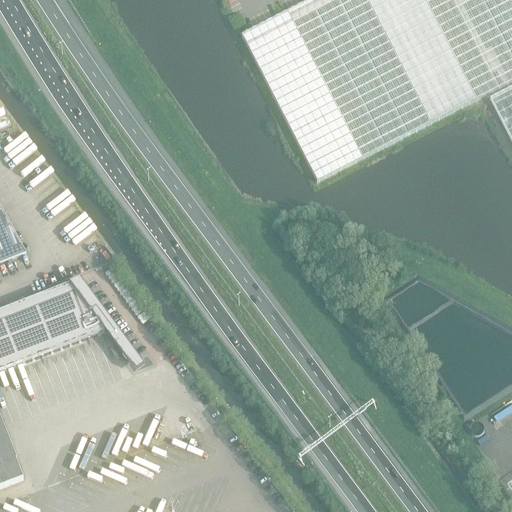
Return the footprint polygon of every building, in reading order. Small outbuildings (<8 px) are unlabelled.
[(511,0),(312,0),(242,37),(317,183),(511,82),(511,0)] [(511,88),(490,100),(511,143),(511,88)] [(0,266),(18,259),(27,256),(0,206),(0,266)] [(114,268),(105,275),(108,278),(117,272),(114,268)] [(117,272),(108,278),(111,282),(120,275),(117,272)] [(113,286),(123,279),(120,275),(111,282),(113,286)] [(123,279),(113,286),(116,290),(126,283),(123,279)] [(81,282),(0,314),(0,374),(105,334),(126,363),(137,359),(81,282)] [(116,290),(119,294),(129,287),(126,283),(116,290)] [(122,298),(132,291),(129,287),(119,294),(122,298)] [(138,299),(132,291),(122,298),(128,306),(138,299)] [(138,299),(128,306),(131,310),(140,303),(138,299)] [(134,314),(143,307),(140,303),(131,310),(134,314)] [(136,318),(146,311),(143,307),(134,314),(136,318)] [(147,311),(137,318),(140,322),(150,315),(147,311)] [(143,326),(152,319),(150,315),(140,322),(143,326)] [(0,490),(24,481),(17,462),(0,418),(0,490)]
